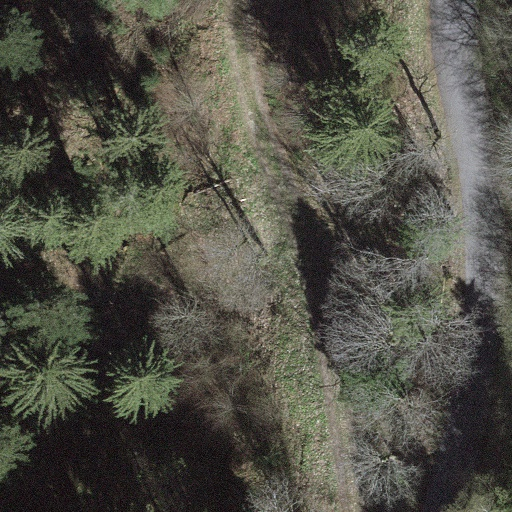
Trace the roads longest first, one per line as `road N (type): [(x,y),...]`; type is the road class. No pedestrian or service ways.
road 1 (track): [(238,0),(240,74),(326,319),(356,511)]
road 2 (unclassified): [(458,0),(482,273),(439,511)]
